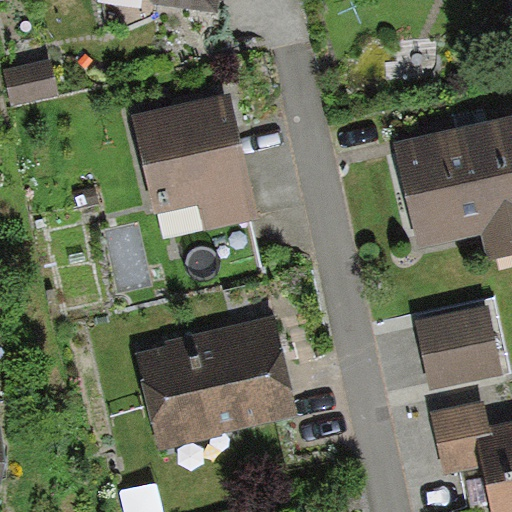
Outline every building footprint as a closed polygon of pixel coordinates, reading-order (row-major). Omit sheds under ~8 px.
[(147,0),(154,7),(220,15),(221,0),(147,0)] [(228,105),(136,125),(156,219),(199,209),(204,233),(254,222),(228,105)] [(511,127),(398,152),(419,253),(479,241),(484,264),(511,257),(511,127)] [(489,298),(417,315),(433,383),(505,367),(489,298)] [(274,326),(140,356),(162,453),(296,422),(274,326)] [(511,511),(511,414),(490,419),(485,394),(428,405),(441,474),(482,466),(490,511),(511,511)]
